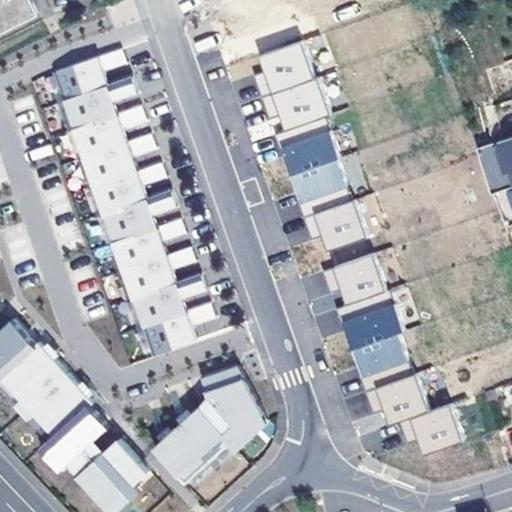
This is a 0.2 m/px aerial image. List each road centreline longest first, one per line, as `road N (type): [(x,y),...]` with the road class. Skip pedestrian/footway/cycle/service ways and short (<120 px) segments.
road 1 (residential): [(165,0),(294,375),(310,463)]
road 2 (residential): [(511,480),(421,505),(326,462),(310,463)]
